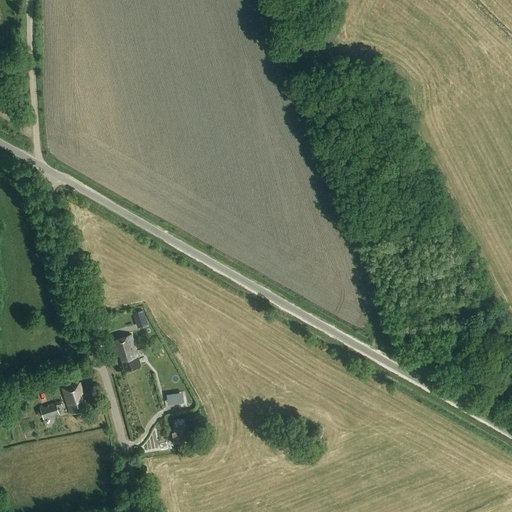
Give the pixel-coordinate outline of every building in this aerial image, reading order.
[(146,308),(134,311),(139,326),(150,323),(146,308)] [(125,371),(141,366),(131,335),(110,342),(115,357),(120,356),(125,371)] [(79,395),(83,393),(80,383),(61,389),(70,414),(85,410),(79,395)] [(44,407),(43,406),(40,407),(44,419),(59,414),(57,407),(62,405),(61,400),(48,405),(48,406),(44,407)] [(185,420),(174,421),(177,444),(192,442),(191,431),(187,431),(185,420)]
